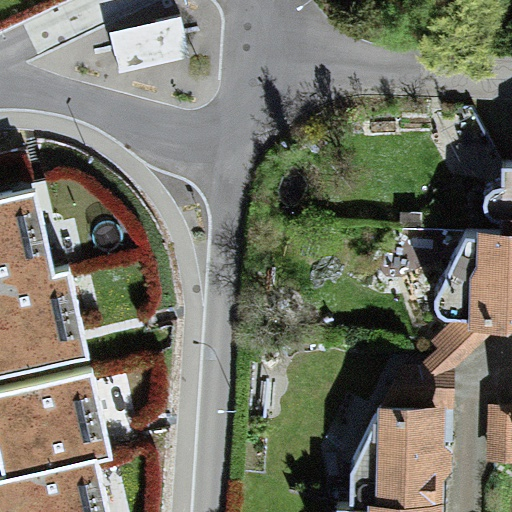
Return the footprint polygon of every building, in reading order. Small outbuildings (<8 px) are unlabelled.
[(118,68),(188,53),(182,16),(111,33),(118,68)] [(465,228),(434,297),(445,311),(507,313),(511,308),(511,159),(502,159),(501,177),(488,182),(483,194),(488,207),(500,212),(500,229),(465,228)] [(0,189),(0,368),(86,349),(83,336),(67,266),(53,269),(33,182),(0,189)] [(456,315),(437,333),(446,342),(474,315),(456,315)] [(402,363),(383,400),(448,402),(450,365),(402,363)] [(0,474),(0,511),(108,511),(95,453),(109,450),(106,435),(91,367),(0,387),(0,464),(2,474),(0,474)] [(432,511),(433,502),(435,417),(436,405),(379,404),(351,462),(349,500),(337,500),(336,511),(432,511)] [(490,451),(511,451),(511,407),(491,407),(490,451)]
